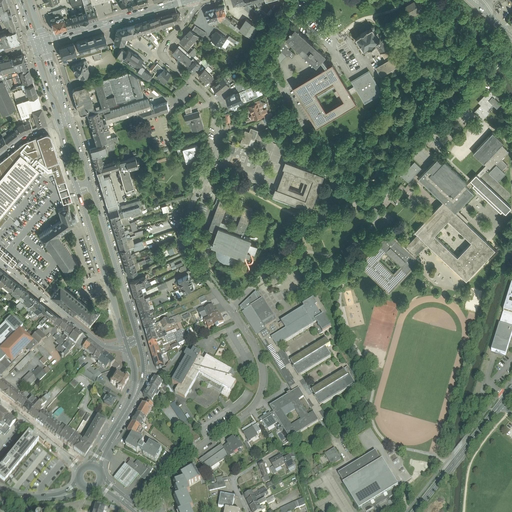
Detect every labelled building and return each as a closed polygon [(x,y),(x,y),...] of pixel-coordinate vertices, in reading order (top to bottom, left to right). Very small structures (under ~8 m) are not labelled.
[(119,0),(120,2),(123,11),(128,9),(126,1),(126,0),(119,0)] [(259,7),(256,0),(246,0),(247,1),(248,3),(253,1),(255,8),(256,8),(259,7)] [(417,0),(415,0),(406,6),(410,14),(422,8),(417,0)] [(247,1),(240,3),(240,2),(236,3),(237,7),(244,5),(245,9),(248,5),(248,3),(247,1)] [(254,10),(248,5),(245,9),(256,19),(260,16),(260,15),(254,10)] [(8,6),(0,11),(0,15),(2,19),(11,16),(8,6)] [(224,6),(219,7),(216,8),(219,17),(219,18),(228,24),(229,24),(230,22),(231,21),(231,20),(224,16),(226,13),(224,6)] [(259,7),(256,8),(255,8),(254,10),(260,15),(260,16),(263,18),(267,14),(259,7)] [(216,8),(206,11),(208,21),(219,17),(216,8)] [(91,10),(86,12),(89,21),(98,18),(95,9),(91,10)] [(59,18),(57,10),(52,12),(54,18),(50,19),(53,30),(55,31),(67,28),(64,19),(63,17),(59,18)] [(82,13),(78,14),(81,23),(89,21),(86,12),(82,13)] [(178,12),(171,14),(173,19),(171,19),(173,24),(181,21),(182,19),(180,13),(178,12)] [(78,14),(69,17),(72,26),(81,23),(78,14)] [(171,14),(160,17),(163,26),(164,29),(165,29),(164,27),(166,27),(166,26),(173,24),(171,19),(173,19),(171,14)] [(11,16),(2,19),(4,23),(6,25),(7,25),(8,28),(10,32),(16,30),(11,16)] [(67,18),(64,19),(67,28),(72,26),(69,17),(67,18)] [(160,17),(148,21),(150,30),(155,29),(155,30),(158,29),(157,28),(163,26),(160,17)] [(238,21),(233,17),(231,20),(231,21),(230,22),(235,26),(236,24),(238,21)] [(247,19),(241,27),(236,24),(235,26),(251,37),(258,26),(254,24),(247,19)] [(148,21),(140,23),(142,31),(144,32),(150,30),(148,21)] [(140,23),(134,25),(136,33),(137,33),(142,32),(142,35),(146,34),(144,32),(142,31),(140,23)] [(134,25),(127,27),(127,29),(126,37),(128,38),(137,37),(136,34),(136,33),(134,25)] [(206,33),(195,26),(192,31),(197,34),(203,38),(206,33)] [(371,28),(368,30),(367,30),(360,34),(360,35),(356,37),(363,50),(368,48),(369,48),(376,44),(375,43),(381,39),(380,36),(379,37),(378,36),(379,36),(377,32),(376,33),(374,29),(374,28),(375,27),(374,27),(374,26),(373,26),(372,26),(371,26),(371,27),(371,28)] [(127,27),(117,30),(116,32),(116,34),(114,42),(124,44),(126,37),(127,29),(127,27)] [(16,30),(10,32),(8,28),(4,29),(11,45),(20,42),(16,30)] [(295,28),(292,32),(291,31),(289,32),(290,32),(289,32),(290,33),(291,33),(291,34),(287,38),(288,39),(285,42),(281,39),(277,44),(278,45),(274,49),(276,50),(272,54),(278,60),(279,59),(281,61),(288,53),(289,55),(292,57),(295,54),(288,48),(292,43),(299,49),(317,65),(321,60),(323,63),(326,67),(328,66),(325,62),(322,58),(325,55),(317,48),(318,48),(313,43),(313,44),(295,28)] [(3,30),(0,31),(0,39),(1,39),(3,47),(11,45),(4,29),(3,30)] [(191,30),(186,36),(185,35),(183,38),(180,41),(188,48),(194,41),(193,39),(197,34),(192,31),(191,30)] [(226,38),(216,31),(211,39),(221,46),(226,38)] [(103,34),(75,42),(76,43),(79,53),(106,45),(103,34)] [(140,36),(135,43),(139,46),(143,39),(140,36)] [(131,41),(127,38),(128,38),(126,37),(124,44),(125,45),(125,44),(135,51),(137,48),(139,46),(135,43),(131,41)] [(375,43),(376,44),(381,53),(389,47),(383,38),(381,39),(375,43)] [(156,46),(148,39),(146,39),(145,41),(146,41),(147,45),(152,50),(156,46)] [(73,43),(62,46),(59,47),(59,51),(60,50),(62,58),(66,57),(73,55),(76,54),(73,44),(73,43)] [(185,54),(177,47),(172,52),(180,60),(185,54)] [(400,65),(389,48),(381,53),(386,61),(376,67),(381,76),(391,70),(394,74),(402,69),(400,65)] [(73,55),(66,57),(68,62),(79,59),(93,55),(99,53),(102,53),(101,49),(99,49),(99,50),(81,55),(81,53),(78,54),(78,55),(74,56),(73,55)] [(151,75),(143,69),(144,66),(145,67),(146,66),(145,65),(142,62),(141,63),(126,53),(127,52),(121,49),(120,52),(117,57),(134,69),(148,79),(151,75)] [(194,59),(193,57),(189,54),(187,52),(185,54),(180,60),(194,72),(200,64),(194,59)] [(23,55),(17,56),(21,67),(21,68),(23,72),(29,69),(24,55),(23,55)] [(17,56),(12,58),(15,68),(16,68),(16,70),(17,70),(17,69),(18,69),(21,68),(21,67),(17,56)] [(12,58),(0,60),(0,66),(3,72),(6,71),(12,69),(15,77),(18,76),(18,75),(16,70),(16,68),(15,68),(12,58)] [(86,60),(72,65),(71,66),(72,69),(74,69),(75,75),(77,75),(78,77),(79,77),(80,79),(84,78),(83,76),(89,74),(87,66),(88,65),(86,60)] [(348,89),(346,85),(333,63),(326,67),(320,70),(293,86),(294,89),(317,126),(356,103),(351,94),(357,90),(363,101),(381,90),(369,71),(352,81),(354,86),(348,89)] [(157,64),(152,70),(155,73),(158,70),(160,67),(161,67),(157,64)] [(208,66),(206,68),(205,69),(199,75),(207,83),(209,81),(213,77),(209,73),(212,70),(208,66)] [(166,71),(164,69),(164,70),(161,67),(160,67),(158,70),(161,73),(157,77),(161,81),(162,79),(165,82),(171,75),(168,73),(169,72),(168,72),(167,71),(166,70),(166,71)] [(29,69),(23,72),(20,73),(20,74),(23,83),(32,80),(29,69)] [(129,72),(94,82),(95,83),(96,88),(96,89),(98,93),(97,93),(98,94),(99,98),(99,99),(101,103),(101,104),(102,107),(102,109),(103,110),(109,108),(108,106),(143,95),(137,77),(129,72)] [(12,77),(9,79),(6,80),(11,89),(16,87),(15,86),(12,77)] [(230,85),(223,77),(217,83),(213,86),(212,86),(219,94),(230,85)] [(6,80),(6,79),(3,81),(2,81),(0,81),(0,110),(2,115),(5,114),(6,115),(13,112),(13,110),(15,109),(8,92),(11,91),(12,91),(11,89),(6,80)] [(491,79),(487,84),(491,88),(495,84),(491,79)] [(23,83),(22,83),(21,84),(18,85),(15,86),(16,87),(11,89),(12,91),(11,91),(12,92),(17,90),(20,89),(21,89),(25,87),(25,86),(33,84),(32,80),(23,83)] [(240,81),(235,84),(237,89),(243,87),(240,81)] [(33,84),(25,86),(25,87),(27,92),(25,93),(26,96),(28,95),(29,98),(29,99),(37,96),(33,84)] [(87,85),(74,89),(73,89),(73,90),(72,90),(72,91),(72,92),(78,112),(79,112),(79,113),(80,114),(81,114),(82,114),(87,112),(88,118),(99,114),(98,111),(102,109),(102,107),(95,110),(94,107),(93,107),(87,85)] [(254,86),(244,90),(240,93),(242,98),(245,96),(247,101),(253,98),(258,96),(256,91),(254,86)] [(492,89),(489,93),(486,97),(484,96),(478,102),(481,105),(475,111),(483,119),(489,112),(487,110),(493,104),(497,108),(496,107),(500,104),(501,104),(494,98),(498,94),(492,89)] [(239,92),(235,94),(231,96),(226,97),(231,107),(243,102),(242,98),(240,93),(239,92)] [(120,108),(110,111),(109,108),(103,110),(104,113),(99,114),(100,119),(102,119),(102,121),(106,119),(106,121),(107,121),(112,119),(123,116),(123,117),(126,115),(132,113),(134,119),(152,114),(150,107),(148,99),(147,99),(124,106),(120,107),(120,108)] [(259,100),(254,102),(255,105),(254,105),(253,105),(250,107),(253,113),(253,114),(251,115),(250,117),(251,119),(253,120),(255,119),(264,115),(268,113),(266,109),(263,110),(262,107),(263,106),(265,107),(266,103),(261,101),(260,100),(259,100)] [(26,110),(23,102),(17,104),(22,120),(24,119),(29,117),(26,110)] [(167,102),(150,107),(152,114),(169,109),(167,102)] [(42,109),(33,112),(34,116),(32,117),(34,123),(36,123),(38,127),(47,124),(42,109)] [(186,115),(184,116),(185,116),(186,116),(188,122),(186,123),(187,123),(193,121),(193,122),(196,131),(196,130),(196,129),(202,127),(202,128),(203,128),(200,119),(198,112),(192,113),(186,115)] [(99,114),(88,118),(89,118),(90,123),(100,119),(99,114)] [(30,122),(26,124),(24,119),(22,120),(23,123),(24,124),(23,125),(26,132),(32,129),(30,122)] [(100,119),(90,123),(91,125),(92,128),(91,128),(93,132),(108,127),(107,123),(104,124),(104,123),(103,124),(102,121),(102,119),(100,119)] [(23,123),(17,126),(17,125),(13,127),(14,129),(15,131),(18,136),(26,132),(23,125),(24,124),(23,123)] [(108,127),(93,132),(94,137),(95,139),(96,144),(108,140),(106,133),(110,132),(108,127)] [(249,132),(245,131),(240,144),(244,146),(245,147),(245,146),(248,147),(251,139),(255,140),(258,131),(251,128),(249,132)] [(15,131),(4,139),(8,145),(18,136),(15,131)] [(493,132),(473,153),(485,165),(489,168),(491,170),(489,172),(498,181),(506,173),(505,172),(503,170),(507,166),(508,165),(502,159),(509,151),(501,145),(503,142),(493,132)] [(44,134),(43,135),(43,137),(45,136),(46,135),(47,136),(49,136),(49,137),(51,143),(53,142),(51,137),(51,136),(49,135),(48,134),(47,134),(45,134),(44,134)] [(43,135),(37,137),(46,165),(59,161),(53,142),(51,143),(49,137),(49,136),(47,136),(46,135),(45,136),(43,137),(43,135)] [(39,171),(45,176),(53,173),(56,185),(66,182),(59,161),(46,165),(37,137),(24,143),(0,161),(0,218),(6,211),(39,171)] [(114,142),(105,144),(108,151),(116,148),(114,142)] [(105,144),(90,149),(92,156),(100,153),(108,151),(105,144)] [(197,144),(180,149),(182,157),(185,156),(187,162),(191,161),(198,149),(197,144)] [(100,153),(92,156),(95,167),(105,164),(104,161),(102,161),(100,153)] [(119,160),(117,161),(118,167),(126,193),(129,192),(134,190),(128,168),(138,165),(135,156),(119,160)] [(473,185),(481,194),(501,212),(503,210),(506,213),(511,207),(480,177),(489,168),(485,165),(476,174),(470,180),(471,181),(470,182),(466,186),(465,184),(453,197),(430,175),(442,163),(437,158),(419,178),(423,182),(443,201),(440,205),(434,211),(415,231),(418,234),(417,235),(416,235),(412,240),(407,245),(406,246),(407,246),(406,248),(390,232),(359,265),(389,293),(420,261),(415,257),(420,252),(428,243),(466,280),(495,249),(485,239),(467,222),(468,221),(468,220),(457,210),(459,209),(474,193),(469,188),(474,183),(474,184),(473,185)] [(95,167),(97,174),(104,171),(118,167),(117,161),(105,164),(95,167)] [(316,172),(315,171),(315,172),(286,161),(283,168),(285,169),(278,189),(276,188),(273,195),(312,210),(312,209),(311,209),(314,200),(315,200),(316,197),(319,188),(321,184),(320,184),(323,175),(324,176),(324,175),(316,172)] [(444,161),(442,163),(430,175),(453,197),(465,184),(467,182),(444,161)] [(415,162),(402,176),(408,182),(421,168),(415,162)] [(104,171),(97,174),(107,206),(108,210),(117,207),(116,204),(115,200),(118,199),(110,174),(105,176),(104,171)] [(228,202),(229,200),(221,197),(215,212),(213,218),(209,229),(217,232),(219,227),(243,236),(253,209),(245,206),(244,208),(240,206),(243,201),(240,200),(237,205),(228,202)] [(140,200),(127,204),(128,209),(139,205),(142,204),(140,200)] [(125,210),(122,210),(124,216),(126,215),(129,214),(139,211),(140,211),(139,205),(128,209),(125,210)] [(68,206),(58,209),(61,220),(51,227),(57,235),(74,224),(73,222),(76,221),(75,216),(72,217),(68,206)] [(118,212),(117,207),(114,208),(108,210),(111,219),(124,216),(122,211),(118,212)] [(0,226),(10,215),(6,211),(3,214),(0,218),(0,226)] [(124,216),(111,219),(114,228),(122,225),(129,223),(126,215),(124,216)] [(122,225),(114,228),(116,236),(125,233),(129,232),(128,230),(124,231),(122,225)] [(57,235),(51,227),(39,235),(44,244),(45,244),(47,246),(66,274),(78,265),(57,235)] [(243,236),(219,227),(217,232),(216,233),(214,240),(212,240),(211,242),(213,243),(212,244),(221,247),(220,249),(217,249),(218,254),(220,258),(225,261),(229,262),(234,260),(238,257),(236,255),(237,253),(243,256),(245,256),(246,254),(247,254),(249,255),(250,253),(251,252),(252,252),(255,253),(257,245),(250,243),(251,239),(243,236)] [(125,233),(116,236),(118,242),(125,239),(130,237),(129,235),(126,236),(125,233)] [(130,237),(125,239),(118,242),(120,250),(134,245),(134,244),(132,237),(130,237)] [(134,245),(120,250),(123,259),(131,256),(136,255),(135,254),(135,253),(131,255),(129,249),(133,248),(134,250),(144,246),(143,246),(142,242),(134,244),(134,245)] [(123,259),(125,266),(134,264),(133,263),(131,256),(123,259)] [(134,264),(125,266),(128,275),(137,272),(134,263),(133,263),(134,264)] [(3,272),(0,276),(0,283),(1,285),(2,283),(8,276),(3,272)] [(188,275),(177,280),(184,293),(195,288),(193,284),(192,282),(192,283),(191,281),(191,280),(191,279),(190,279),(188,275)] [(17,283),(8,276),(2,283),(10,290),(17,283)] [(145,276),(140,278),(140,279),(139,279),(138,279),(140,285),(148,282),(145,276)] [(138,279),(130,282),(132,289),(140,286),(140,285),(138,279),(139,279),(138,279)] [(165,282),(157,286),(158,289),(158,291),(168,287),(165,282)] [(24,289),(17,283),(10,290),(17,296),(18,296),(24,289)] [(75,296),(61,285),(60,284),(59,285),(51,295),(50,296),(51,297),(57,302),(58,303),(59,303),(65,308),(75,317),(75,316),(89,328),(90,329),(90,328),(99,317),(100,317),(99,316),(85,305),(85,304),(75,296)] [(511,285),(503,311),(499,325),(511,328),(511,285)] [(140,286),(132,289),(134,295),(142,293),(142,292),(141,288),(140,286)] [(157,286),(142,292),(142,293),(134,295),(136,303),(145,300),(144,299),(143,295),(158,289),(157,286)] [(24,289),(18,296),(20,298),(19,299),(20,301),(22,299),(29,293),(24,289)] [(35,298),(29,293),(22,299),(24,300),(22,304),(25,308),(27,306),(29,305),(28,305),(35,298)] [(256,293),(240,307),(240,308),(241,307),(244,311),(250,307),(251,306),(252,306),(259,302),(255,295),(256,293)] [(144,299),(145,300),(136,303),(141,317),(149,314),(150,313),(147,304),(151,302),(151,301),(150,296),(144,299)] [(35,298),(28,305),(29,305),(27,306),(28,307),(30,306),(33,308),(39,302),(35,298)] [(354,385),(358,383),(348,367),(344,369),(349,377),(348,377),(345,371),(312,391),(315,397),(314,398),(310,391),(311,390),(309,386),(306,382),(305,383),(301,376),(331,357),(326,349),(330,346),(327,340),(291,362),(294,368),(293,368),(288,361),(290,360),(287,356),(285,353),(284,354),(279,346),(313,325),(319,335),(322,333),(331,328),(324,316),(322,317),(315,307),(317,306),(313,299),(303,305),(304,308),(283,321),(278,324),(276,321),(257,334),(289,386),(293,392),(290,394),(290,393),(287,395),(287,396),(270,407),(273,412),(283,429),(290,439),(319,421),(319,422),(320,421),(326,418),(320,407),(348,389),(354,385)] [(259,302),(252,306),(251,306),(250,307),(244,311),(242,312),(246,319),(256,334),(257,334),(276,321),(262,300),(259,302)] [(20,301),(16,304),(22,311),(25,308),(22,304),(20,301)] [(39,302),(33,308),(35,310),(34,312),(30,315),(32,317),(37,312),(44,305),(39,302)] [(44,305),(37,312),(32,317),(35,319),(40,314),(43,316),(49,310),(44,305)] [(205,310),(199,312),(199,313),(202,319),(201,319),(202,320),(202,321),(203,320),(218,314),(216,310),(214,310),(213,306),(205,310)] [(49,310),(43,316),(46,319),(39,325),(41,328),(48,321),(55,314),(49,310)] [(149,314),(141,317),(142,324),(151,321),(150,316),(155,313),(154,311),(150,313),(149,314)] [(71,327),(55,314),(48,321),(64,334),(70,329),(70,328),(71,327)] [(218,314),(203,320),(205,325),(206,324),(208,328),(215,325),(215,327),(219,325),(218,325),(223,323),(221,318),(220,319),(218,314)] [(168,320),(161,323),(164,330),(171,327),(168,320)] [(151,321),(142,324),(144,330),(153,328),(153,327),(155,326),(154,323),(152,323),(151,321)] [(155,326),(153,327),(153,328),(155,334),(164,330),(161,323),(155,326)] [(511,334),(511,328),(499,325),(491,351),(505,356),(511,334)] [(70,329),(64,334),(64,335),(69,340),(75,344),(75,345),(82,336),(71,327),(70,328),(70,329)] [(153,328),(144,330),(147,337),(155,335),(155,334),(153,328)] [(30,339),(20,329),(0,349),(0,352),(5,358),(11,364),(21,354),(26,348),(33,341),(30,339)] [(183,330),(174,334),(178,344),(187,340),(183,330)] [(38,331),(30,339),(33,341),(37,346),(38,345),(46,337),(38,331)] [(155,335),(147,337),(149,344),(157,342),(157,341),(155,335)] [(89,341),(82,336),(75,345),(75,344),(74,346),(75,347),(77,345),(82,349),(89,341)] [(57,341),(56,342),(59,346),(56,349),(65,357),(69,354),(68,353),(72,348),(67,344),(68,344),(67,342),(66,344),(60,338),(57,341)] [(157,342),(149,344),(150,350),(158,348),(157,344),(161,342),(163,346),(167,344),(166,343),(164,338),(157,341),(157,342)] [(33,341),(26,348),(30,353),(33,350),(35,348),(37,346),(33,341)] [(105,355),(89,341),(82,349),(84,351),(84,352),(85,353),(86,352),(90,356),(90,357),(91,358),(92,357),(96,360),(98,362),(105,355)] [(48,353),(41,347),(40,348),(38,345),(37,346),(35,348),(39,352),(43,357),(46,360),(50,356),(47,354),(48,353)] [(75,347),(74,346),(72,348),(68,353),(69,354),(73,357),(76,354),(73,352),(77,348),(75,347)] [(158,348),(150,350),(153,359),(161,357),(161,356),(162,355),(161,351),(164,349),(162,346),(158,348)] [(33,350),(15,368),(19,372),(39,352),(35,348),(33,350)] [(173,350),(167,353),(169,360),(171,362),(179,353),(177,348),(173,350)] [(232,371),(207,356),(206,358),(203,356),(201,355),(194,350),(191,355),(187,352),(185,357),(187,358),(172,383),(179,387),(175,393),(185,399),(195,380),(199,373),(203,376),(222,386),(225,388),(221,395),(228,398),(232,392),(231,391),(236,383),(231,380),(233,378),(229,376),(232,371)] [(5,358),(0,362),(0,376),(22,355),(21,354),(11,364),(5,358)] [(98,362),(97,363),(106,369),(108,366),(110,368),(114,362),(105,355),(98,362)] [(161,357),(153,359),(156,369),(164,366),(161,357)] [(90,367),(85,370),(94,376),(99,372),(97,369),(94,371),(90,367)] [(42,371),(39,368),(32,375),(36,380),(39,382),(46,375),(42,371)] [(83,369),(82,369),(79,373),(95,384),(95,383),(96,382),(97,378),(94,376),(85,370),(83,369)] [(32,375),(30,373),(22,381),(25,384),(24,384),(25,385),(26,385),(28,388),(36,380),(32,375)] [(123,377),(115,373),(110,383),(118,387),(117,389),(121,391),(124,387),(126,383),(129,379),(124,376),(123,377)] [(199,373),(195,380),(207,387),(208,390),(212,389),(221,395),(225,388),(222,386),(220,389),(202,378),(203,376),(199,373)] [(163,383),(155,378),(150,387),(158,392),(161,387),(162,388),(165,387),(163,384),(164,384),(163,383)] [(2,380),(0,382),(0,385),(13,397),(13,398),(13,399),(17,402),(21,397),(21,396),(2,380)] [(73,380),(69,384),(75,389),(78,384),(73,380)] [(158,392),(150,387),(144,397),(147,398),(152,401),(155,396),(157,397),(159,393),(158,392)] [(17,402),(15,403),(22,409),(28,402),(25,400),(29,395),(25,392),(21,396),(21,397),(17,402)] [(39,403),(28,414),(36,420),(40,416),(38,414),(42,409),(40,408),(46,402),(44,400),(45,399),(46,400),(48,397),(46,395),(39,403)] [(116,400),(108,396),(107,398),(106,397),(103,402),(104,402),(104,404),(111,408),(114,404),(116,401),(115,401),(116,400)] [(28,402),(22,409),(28,414),(39,403),(36,400),(35,402),(31,398),(28,402)] [(62,398),(57,405),(60,408),(65,401),(62,398)] [(147,398),(143,405),(147,407),(148,404),(150,405),(152,401),(147,398)] [(194,431),(175,402),(170,405),(189,434),(194,431)] [(147,407),(143,405),(137,415),(146,420),(149,422),(152,417),(149,415),(154,407),(150,405),(148,404),(147,407)] [(85,414),(80,410),(76,415),(81,419),(85,414)] [(36,420),(43,426),(50,418),(53,415),(50,413),(48,415),(43,412),(40,416),(36,420)] [(272,417),(276,423),(277,424),(275,425),(276,428),(278,427),(280,431),(283,429),(273,412),(270,414),(272,417)] [(270,413),(261,419),(268,430),(275,425),(277,424),(276,423),(272,417),(270,414),(270,413)] [(8,415),(0,425),(0,424),(0,427),(2,429),(5,425),(9,429),(15,421),(8,415)] [(86,415),(80,425),(83,427),(89,416),(86,415)] [(146,420),(137,415),(133,423),(142,429),(144,426),(143,425),(146,420)] [(97,417),(83,441),(81,440),(74,450),(84,458),(90,449),(106,422),(97,417)] [(50,418),(43,426),(48,430),(50,432),(51,433),(58,424),(50,418)] [(255,422),(242,430),(244,434),(248,442),(258,436),(254,429),(253,428),(257,426),(255,422)] [(142,429),(133,423),(132,424),(130,426),(131,426),(128,432),(133,435),(137,437),(139,435),(141,436),(144,430),(142,429)] [(65,430),(58,424),(51,433),(58,439),(65,430)] [(65,430),(58,439),(67,445),(74,435),(66,429),(65,430)] [(28,434),(0,468),(0,480),(4,484),(10,477),(18,466),(38,442),(28,434)] [(74,435),(67,445),(74,450),(81,440),(74,435)] [(162,451),(150,444),(147,449),(141,446),(144,441),(137,437),(133,435),(126,447),(138,453),(139,451),(144,454),(143,455),(155,462),(162,451)] [(233,438),(230,439),(231,440),(227,442),(228,444),(232,451),(236,449),(237,450),(243,447),(238,439),(237,440),(235,437),(233,438)] [(232,451),(228,444),(223,446),(229,456),(232,454),(230,452),(232,451)] [(222,445),(199,461),(203,466),(203,467),(203,468),(204,467),(207,472),(228,457),(222,445)] [(334,449),(325,454),(332,465),(341,460),(334,449)] [(368,456),(338,474),(343,482),(344,482),(344,484),(343,484),(359,510),(363,508),(365,511),(367,511),(374,508),(375,511),(378,509),(377,506),(386,500),(388,503),(391,501),(389,499),(396,494),(397,494),(394,489),(398,486),(382,460),(381,461),(380,460),(375,451),(368,456)] [(282,457),(275,461),(274,460),(270,462),(273,467),(275,470),(282,466),(280,462),(284,460),(282,457)] [(291,459),(290,460),(285,460),(284,461),(284,460),(280,462),(282,466),(285,464),(290,473),(295,470),(295,466),(291,459)] [(147,470),(137,462),(134,465),(130,462),(127,466),(139,475),(141,477),(147,470)] [(270,480),(265,468),(265,467),(263,462),(258,465),(265,482),(270,480)] [(139,475),(127,466),(126,465),(114,479),(127,490),(139,475)] [(148,468),(147,470),(141,477),(145,480),(152,471),(148,468)] [(191,469),(184,473),(185,474),(182,476),(184,480),(188,487),(201,479),(195,468),(192,470),(191,469)] [(184,480),(175,483),(177,487),(175,488),(176,489),(175,490),(176,493),(178,493),(179,496),(187,493),(190,492),(188,487),(184,480)] [(217,483),(208,485),(209,490),(226,487),(225,481),(217,483)] [(252,491),(244,495),(247,501),(263,493),(261,490),(253,494),(252,491)] [(263,493),(247,501),(250,508),(258,504),(257,501),(268,495),(266,492),(264,493),(263,493)] [(179,496),(175,498),(177,502),(176,502),(178,509),(180,508),(181,511),(190,509),(193,507),(187,493),(179,496)] [(229,496),(221,495),(219,507),(226,509),(229,496)] [(273,496),(265,500),(267,503),(266,503),(267,505),(275,501),(273,496)] [(304,498),(297,501),(299,507),(305,504),(304,498)] [(258,504),(250,508),(251,511),(261,511),(262,511),(261,511),(264,511),(265,511),(264,508),(261,509),(260,507),(266,503),(267,503),(265,500),(258,504)] [(294,503),(280,509),(281,511),(288,511),(296,508),(294,503)]
